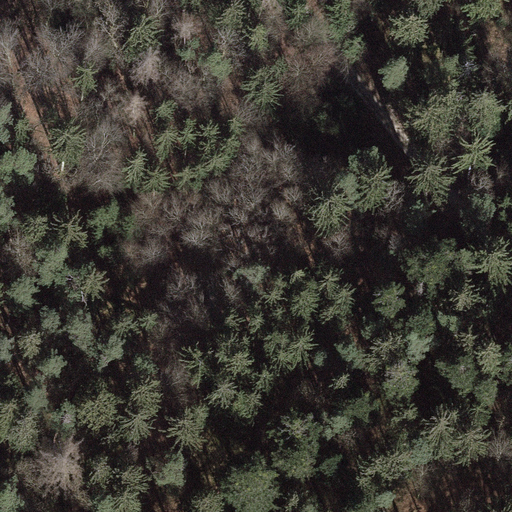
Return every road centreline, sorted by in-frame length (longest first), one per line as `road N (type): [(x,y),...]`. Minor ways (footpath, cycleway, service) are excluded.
road 1 (track): [(228,511),(0,112)]
road 2 (track): [(287,0),(511,260)]
